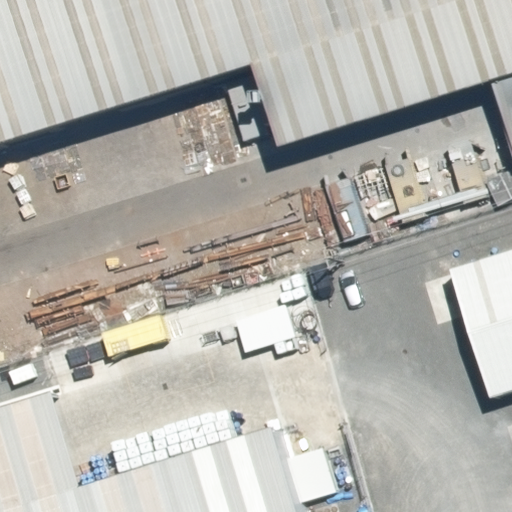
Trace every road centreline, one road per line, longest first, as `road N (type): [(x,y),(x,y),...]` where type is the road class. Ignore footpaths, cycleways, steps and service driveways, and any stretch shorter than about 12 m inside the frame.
road 1 (unknown): [(493,511),(436,356),(426,267),(452,240),(511,215)]
road 2 (unknown): [(0,267),(237,193)]
